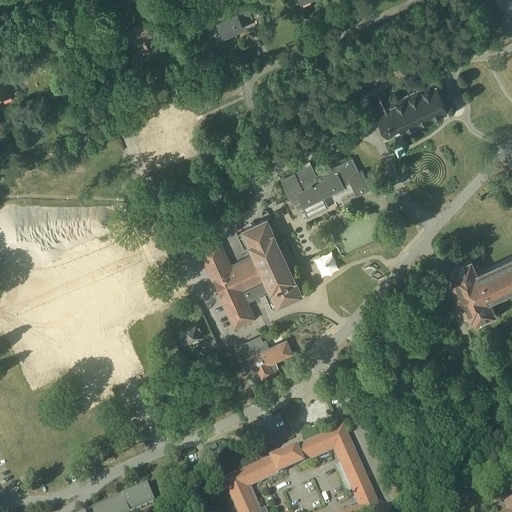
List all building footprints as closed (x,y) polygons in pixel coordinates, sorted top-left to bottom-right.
[(236,10),(237,13),(217,22),(224,36),(244,27),(242,22),(252,17),(247,5),(236,10)] [(134,41),(152,33),(146,21),(128,29),(134,41)] [(148,72),(148,73),(151,79),(162,74),(159,67),(148,72)] [(10,93),(14,92),(11,86),(9,87),(2,70),(0,70),(0,97),(2,97),(4,100),(12,97),(10,93)] [(444,100),(450,98),(446,91),(441,93),(435,81),(390,102),(385,91),(374,95),(381,110),(375,112),(388,139),(393,137),(399,151),(410,146),(404,135),(450,114),(444,100)] [(330,128),(337,125),(339,124),(334,112),(325,116),(330,128)] [(345,187),(344,186),(351,183),(356,195),(371,188),(362,170),(359,171),(352,158),(316,174),(311,164),(281,178),(292,202),(299,198),(303,207),(345,187)] [(221,239),(200,249),(235,325),(251,318),(244,303),(265,294),(272,307),(300,295),(287,266),(295,263),(286,244),(279,246),(267,219),(237,232),(244,248),(251,245),(256,257),(233,268),(231,264),(229,265),(221,246),(224,245),(221,239)] [(511,257),(477,273),(471,259),(451,268),(453,273),(451,275),(453,280),(451,281),(465,314),(468,313),(471,319),(473,318),(476,323),(495,313),(489,300),(499,295),(498,294),(511,287),(511,257)] [(61,318),(21,336),(27,351),(31,350),(36,359),(72,342),(74,345),(104,331),(122,371),(137,364),(135,360),(144,356),(121,304),(126,302),(119,286),(89,299),(90,301),(84,304),(84,303),(82,303),(59,313),(61,318)] [(184,329),(179,331),(182,338),(184,343),(189,341),(190,341),(202,335),(200,330),(201,330),(197,321),(191,324),(190,323),(188,324),(189,326),(184,329)] [(265,340),(243,350),(255,379),(261,376),(262,378),(273,372),(273,371),(278,368),(275,361),(293,353),(287,340),(269,348),(265,340)] [(208,354),(219,348),(217,343),(206,348),(208,354)] [(379,511),(343,428),(223,481),(237,511),(379,511)] [(132,511),(154,502),(147,485),(122,496),(122,495),(83,511),(132,511)]
